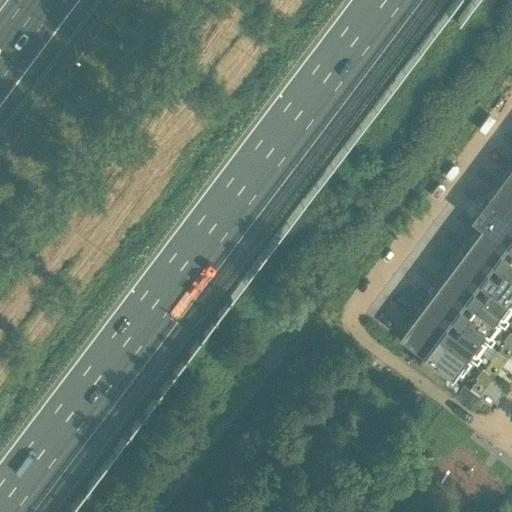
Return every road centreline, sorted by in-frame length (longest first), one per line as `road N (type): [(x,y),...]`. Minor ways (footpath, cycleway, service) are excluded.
road 1 (motorway): [(0,507),(385,0)]
road 2 (unclassified): [(511,106),(344,323),(492,435)]
